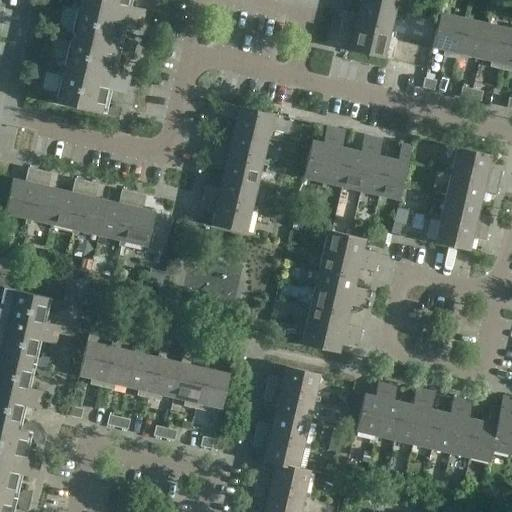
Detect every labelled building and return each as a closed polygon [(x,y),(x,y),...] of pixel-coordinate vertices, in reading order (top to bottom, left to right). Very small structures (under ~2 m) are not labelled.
[(80,0),(80,4),(142,18),(144,10),(130,6),(131,0),(80,0)] [(360,0),(360,2),(394,10),(396,0),(360,0)] [(389,31),(394,10),(360,2),(357,17),(352,15),(352,13),(343,11),(341,22),(394,35),(395,33),(389,31)] [(140,27),(142,18),(80,4),(72,37),(115,47),(121,48),(122,44),(126,24),(140,27)] [(454,58),(463,18),(439,13),(431,46),(446,50),(445,55),(443,55),(442,56),(454,58)] [(479,58),(487,24),(463,18),(454,58),(466,61),(466,60),(464,60),(465,54),(479,58)] [(394,37),(394,35),(341,22),(338,34),(347,36),(347,34),(352,35),(349,50),(383,58),(388,36),(394,37)] [(501,69),(510,29),(487,24),(479,58),(493,61),(492,66),(489,65),(489,67),(501,69)] [(511,29),(510,29),(501,69),(511,72),(511,70),(511,65),(511,29)] [(121,48),(115,47),(72,37),(65,69),(127,84),(129,75),(115,71),(120,52),(121,48)] [(122,44),(121,48),(134,51),(136,42),(128,40),(122,44)] [(131,60),(134,51),(121,48),(120,52),(124,58),(131,60)] [(413,64),(425,67),(428,57),(415,54),(413,64)] [(125,93),(127,84),(65,69),(57,103),(106,114),(107,110),(111,90),(125,93)] [(435,80),(424,78),(422,88),(433,90),(435,80)] [(470,98),(472,89),(461,86),(459,96),(470,98)] [(482,91),(472,89),(470,98),(480,101),(482,91)] [(236,116),(233,131),(267,139),(272,117),(278,119),(278,116),(224,102),(222,115),(230,118),(231,115),(236,116)] [(118,117),(120,107),(113,105),(107,110),(106,114),(118,117)] [(322,182),(335,129),(326,127),(322,143),(312,140),(303,178),(322,182)] [(341,187),(350,149),(341,147),(345,131),(335,129),(322,182),(341,187)] [(262,159),(267,139),(233,131),(230,145),(224,144),(225,141),(216,139),(213,151),(267,164),(268,161),(262,159)] [(360,191),(372,137),(363,135),(359,152),(350,149),(341,187),(360,191)] [(379,195),(387,158),(378,156),(382,140),(372,137),(360,191),(379,195)] [(397,160),(387,158),(379,195),(399,200),(411,146),(401,144),(397,160)] [(445,168),(445,170),(499,183),(502,171),(493,169),(492,171),(487,170),(491,155),(457,147),(452,169),(445,168)] [(267,166),(267,164),(213,151),(211,163),(220,165),(220,162),(225,164),(222,177),(256,185),(261,164),(267,166)] [(27,224),(39,171),(27,168),(25,177),(27,177),(26,182),(12,179),(4,213),(25,218),(24,224),(27,224)] [(496,195),(499,183),(445,170),(445,173),(450,174),(446,195),(479,203),(483,189),(488,190),(488,193),(496,195)] [(51,224),(59,190),(45,187),(46,182),(49,182),(51,174),(39,171),(27,224),(29,225),(30,219),(51,224)] [(251,207),(256,185),(222,177),(219,192),(214,191),(214,188),(205,186),(203,198),(257,210),(257,208),(251,207)] [(73,235),(86,182),(74,179),(72,188),(75,188),(73,194),(59,190),(51,224),(72,229),(71,235),(73,235)] [(98,235),(106,201),(92,198),(93,192),(96,193),(97,184),(86,182),(73,235),(76,236),(77,230),(98,235)] [(120,246),(132,192),(121,190),(119,199),(121,199),(120,204),(106,201),(98,235),(119,240),(118,246),(120,246)] [(145,195),(132,192),(120,246),(122,247),(124,241),(145,246),(143,252),(161,256),(169,224),(152,221),(154,212),(139,209),(140,203),(143,204),(145,195)] [(476,217),(479,203),(446,195),(441,216),(435,215),(434,217),(488,230),(491,218),(482,216),(481,218),(476,217)] [(256,213),(257,210),(203,198),(200,210),(209,212),(209,209),(214,210),(211,226),(245,234),(250,211),(256,213)] [(485,242),(488,230),(434,217),(433,220),(439,221),(434,243),(469,251),(472,236),(477,237),(476,239),(484,242),(485,242)] [(393,222),(390,233),(400,235),(402,224),(393,222)] [(328,230),(323,249),(377,262),(379,253),(362,249),(364,239),(328,230)] [(1,238),(0,243),(0,250),(16,254),(19,243),(1,238)] [(374,272),(377,262),(323,249),(319,268),(356,277),(358,268),(374,272)] [(83,257),(80,269),(90,272),(93,260),(83,257)] [(353,287),(356,277),(319,268),(314,287),(368,299),(370,291),(353,287)] [(2,287),(0,296),(0,356),(48,368),(50,358),(42,356),(36,360),(41,340),(55,343),(59,325),(45,322),(50,303),(54,309),(62,311),(64,301),(2,287)] [(366,309),(368,299),(314,287),(310,305),(347,314),(349,305),(366,309)] [(345,324),(347,314),(310,305),(306,324),(359,337),(361,328),(345,324)] [(357,346),(359,337),(306,324),(301,344),(338,352),(340,342),(357,346)] [(101,387),(111,346),(86,341),(78,375),(93,378),(92,384),(89,383),(89,384),(101,387)] [(126,386),(134,352),(111,346),(101,387),(113,390),(113,389),(111,388),(112,383),(126,386)] [(148,398),(157,357),(134,352),(126,386),(140,389),(139,394),(137,394),(136,395),(148,398)] [(40,409),(42,401),(44,391),(30,388),(34,368),(38,374),(46,376),(48,368),(0,356),(0,426),(26,432),(27,431),(32,432),(31,434),(44,438),(44,437),(35,423),(27,421),(21,425),(26,406),(40,409)] [(173,397),(181,363),(157,357),(148,398),(160,400),(160,399),(157,399),(159,394),(173,397)] [(195,409),(204,368),(181,363),(173,397),(187,400),(186,405),(183,405),(183,406),(195,409)] [(268,375),(265,387),(319,400),(320,397),(314,396),(319,374),(285,366),(281,381),(276,380),(277,377),(268,375)] [(228,374),(204,368),(195,409),(207,411),(207,410),(204,410),(206,404),(220,408),(228,374)] [(375,435),(387,381),(378,379),(374,396),(364,393),(355,430),(375,435)] [(393,439),(401,402),(393,400),(397,384),(387,381),(375,435),(393,439)] [(319,402),(319,400),(265,387),(263,399),(271,401),(272,399),(277,400),(274,414),(308,422),(313,400),(319,402)] [(412,443),(424,390),(415,388),(412,405),(401,402),(393,439),(412,443)] [(431,448),(439,411),(430,409),(434,392),(424,390),(412,443),(431,448)] [(510,454),(511,443),(511,415),(508,415),(511,398),(502,396),(499,408),(500,408),(491,449),(492,450),(510,454)] [(449,452),(461,399),(453,397),(449,414),(439,411),(431,448),(449,452)] [(469,456),(477,420),(467,418),(471,401),(461,399),(449,452),(469,456)] [(82,409),(71,406),(69,416),(80,419),(82,409)] [(500,408),(499,408),(491,406),(487,422),(477,420),(469,456),(489,461),(492,450),(491,449),(500,408)] [(303,442),(308,422),(274,414),(270,428),(265,427),(266,424),(257,422),(254,434),(308,447),(309,444),(303,442)] [(116,427),(118,417),(108,415),(106,425),(116,427)] [(129,420),(118,417),(116,427),(127,429),(129,420)] [(163,438),(165,428),(155,425),(153,435),(163,438)] [(26,432),(0,426),(0,494),(11,497),(17,498),(30,501),(32,492),(24,490),(17,494),(22,474),(37,477),(41,460),(26,456),(31,436),(34,443),(43,445),(44,438),(31,434),(32,432),(27,431),(26,432)] [(176,430),(165,428),(163,438),(174,440),(176,430)] [(308,449),(308,447),(254,434),(252,446),(260,448),(261,445),(266,447),(262,462),(274,464),(274,463),(297,468),(297,467),(302,447),(308,449)] [(211,449),(213,439),(202,436),(200,446),(211,449)] [(364,450),(361,460),(368,462),(370,452),(364,450)] [(309,470),(297,467),(297,468),(274,463),(274,464),(271,478),(266,476),(267,474),(258,472),(255,484),(309,497),(310,494),(304,493),(309,470)] [(308,499),(309,497),(255,484),(252,496),(261,498),(262,496),(267,497),(263,511),(269,511),(299,511),(303,497),(308,499)] [(17,498),(11,497),(0,494),(0,511),(13,511),(16,502),(19,508),(27,510),(30,501),(17,498)]
